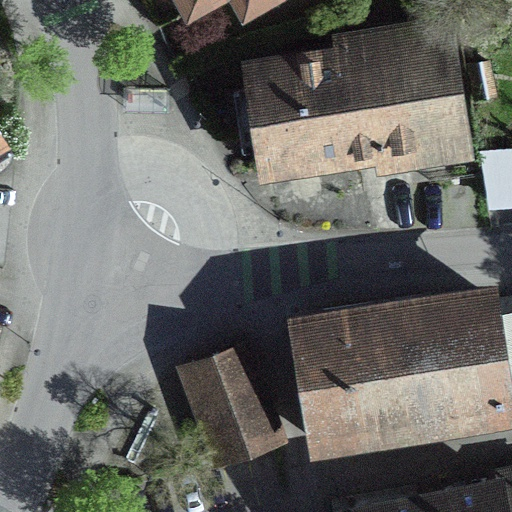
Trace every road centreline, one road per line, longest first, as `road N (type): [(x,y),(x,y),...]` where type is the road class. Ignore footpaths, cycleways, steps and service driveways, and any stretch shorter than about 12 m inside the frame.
road 1 (tertiary): [(67,0),(88,116),(89,273)]
road 2 (residential): [(248,273),(511,242)]
road 3 (tertiary): [(89,273),(52,401),(7,511)]
road 4 (residential): [(248,273),(314,511)]
road 5 (residential): [(89,273),(248,273)]
